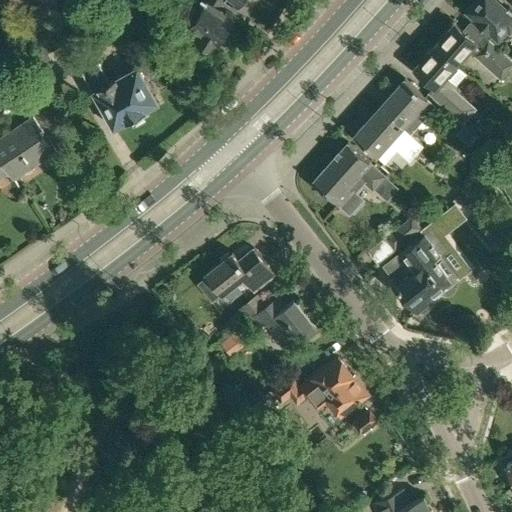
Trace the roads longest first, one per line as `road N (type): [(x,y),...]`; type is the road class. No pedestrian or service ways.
road 1 (primary): [(0,353),(242,162)]
road 2 (primary): [(221,137),(0,313)]
road 3 (unclassified): [(398,358),(242,162)]
road 4 (primary): [(242,162),(398,0)]
road 5 (primary): [(355,0),(221,137)]
